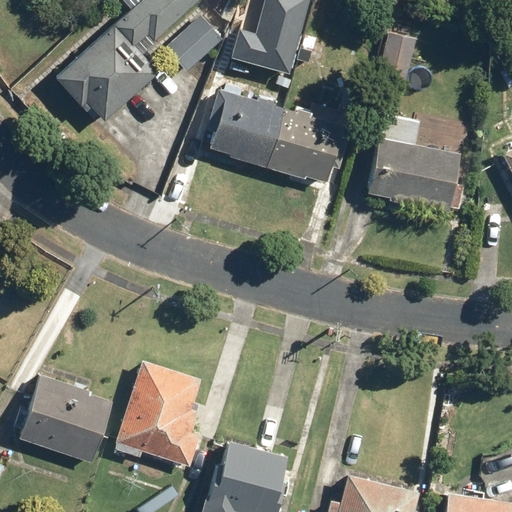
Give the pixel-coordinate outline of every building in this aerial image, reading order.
[(124,0),(131,7),(56,74),(87,108),(92,103),(104,116),(159,69),(142,51),(160,35),(159,33),(195,0),(124,0)] [(261,0),(253,31),(236,26),(228,56),(286,72),(306,0),(261,0)] [(419,41),(387,35),(381,69),(412,75),(419,41)] [(265,165),(282,105),(273,102),(273,99),(259,95),(259,98),(217,86),(206,127),(213,129),(209,145),(230,151),(229,154),(265,165)] [(295,108),(282,105),(265,165),(305,176),(306,173),(326,179),(343,122),(310,113),(312,109),(296,104),(295,108)] [(389,197),(448,208),(456,177),(460,150),(415,141),(419,118),(383,111),(378,135),(374,161),(367,190),(389,194),(389,197)] [(511,144),(502,150),(511,170),(511,144)] [(202,376),(143,356),(116,438),(190,463),(202,428),(194,425),(202,399),(195,397),(202,376)] [(40,371),(19,436),(92,460),(112,397),(92,391),(93,389),(40,371)] [(287,454),(228,436),(221,461),(219,460),(202,511),(235,511),(236,510),(242,511),(277,511),(282,497),(277,498),(281,484),(287,454)] [(413,511),(420,490),(349,471),(341,499),(331,497),(327,511),(413,511)] [(511,511),(511,499),(449,490),(446,511),(511,511)]
